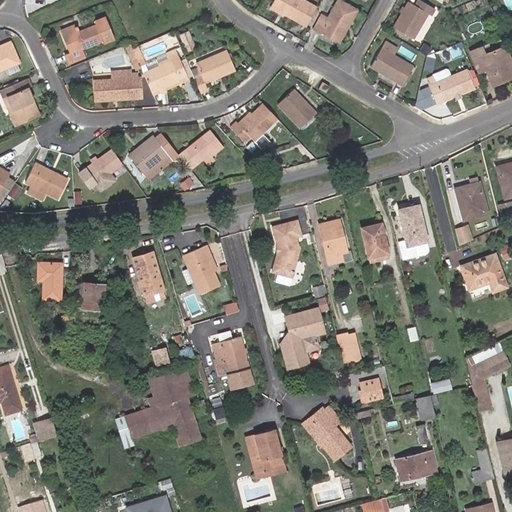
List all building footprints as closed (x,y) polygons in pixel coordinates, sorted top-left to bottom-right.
[(284,9),(306,22),(316,5),(308,0),(271,0),(271,1),(284,9)] [(322,28),(337,37),(345,23),(347,24),(358,7),(345,0),(337,0),(329,14),(322,10),(313,26),(320,31),(322,28)] [(407,0),(404,6),(402,10),(393,25),(411,37),(427,12),(430,13),(434,6),(423,0),(416,0),(415,3),(408,0),(407,0)] [(283,12),(284,9),(271,1),(270,3),(283,12)] [(490,7),(493,14),(499,12),(497,5),(490,7)] [(68,63),(83,57),(80,49),(113,36),(104,15),(94,19),(96,24),(84,29),(84,32),(78,34),(78,32),(77,29),(61,35),(68,53),(65,55),(68,63)] [(345,23),(337,37),(339,38),(347,24),(345,23)] [(61,35),(77,29),(75,26),(60,32),(61,35)] [(179,33),(187,50),(195,47),(188,30),(179,33)] [(380,45),(389,51),(392,44),(384,39),(380,45)] [(0,70),(18,63),(9,42),(1,46),(1,45),(0,45),(0,70)] [(429,47),(423,43),(419,48),(426,52),(429,47)] [(123,46),(133,67),(138,64),(131,49),(129,44),(123,46)] [(389,51),(380,45),(369,64),(393,79),(401,84),(412,65),(405,60),(389,51)] [(511,75),(511,64),(504,45),(484,53),(481,46),(470,50),(478,70),(485,67),(491,84),(511,75)] [(143,58),(138,46),(131,49),(137,61),(143,58)] [(194,79),(200,93),(207,89),(204,82),(204,80),(217,74),(219,76),(234,69),(226,50),(195,64),(196,67),(200,76),(194,79)] [(176,55),(186,77),(192,74),(191,72),(190,70),(182,52),(176,55)] [(140,69),(142,74),(170,61),(169,58),(167,54),(139,67),(140,69)] [(142,74),(151,93),(179,80),(186,77),(176,55),(169,58),(170,61),(142,74)] [(200,76),(196,67),(190,70),(191,72),(192,74),(194,79),(200,76)] [(434,101),(442,98),(473,86),(466,68),(428,83),(434,101)] [(129,71),(112,71),(113,80),(133,79),(136,78),(136,74),(130,74),(129,71)] [(204,80),(204,82),(219,76),(217,74),(204,80)] [(95,101),(112,100),(112,98),(132,96),(132,98),(140,98),(139,78),(136,78),(133,79),(113,80),(93,81),(95,101)] [(324,92),(328,85),(320,80),(316,87),(324,92)] [(7,97),(2,99),(8,113),(15,128),(39,118),(27,89),(24,81),(4,90),(7,97)] [(275,103),(299,127),(314,112),(291,88),(275,103)] [(276,117),(262,102),(250,114),(239,125),(238,124),(235,121),(229,127),(244,142),(250,136),(253,139),(276,117)] [(239,125),(250,114),(249,112),(238,124),(239,125)] [(210,131),(205,135),(215,149),(203,159),(208,166),(216,160),(213,157),(224,148),(210,131)] [(205,135),(179,156),(190,170),(203,159),(215,149),(205,135)] [(142,150),(130,158),(142,173),(167,154),(153,136),(139,147),(142,150)] [(128,155),(130,158),(142,150),(139,147),(128,155)] [(122,163),(111,150),(97,160),(91,164),(78,174),(89,187),(122,163)] [(503,193),(511,191),(511,158),(495,162),(503,193)] [(34,186),(44,192),(58,199),(67,179),(46,169),(35,164),(26,182),(34,186)] [(0,169),(0,174),(7,179),(9,175),(0,169)] [(7,179),(0,174),(0,202),(1,203),(15,185),(7,179)] [(488,212),(480,181),(456,187),(463,218),(488,212)] [(43,196),(44,192),(34,186),(32,190),(43,196)] [(511,211),(511,200),(499,202),(501,213),(511,211)] [(427,239),(419,202),(398,207),(406,239),(398,241),(402,259),(423,254),(428,250),(429,244),(427,239)] [(346,251),(339,220),(319,225),(329,262),(342,259),(340,252),(346,251)] [(297,250),(294,239),(300,237),(297,221),(270,228),(275,246),(275,254),(270,272),(290,278),(297,250)] [(471,238),(467,224),(455,226),(459,241),(471,238)] [(387,253),(381,225),(361,229),(368,258),(387,253)] [(209,257),(212,255),(207,244),(183,254),(199,292),(219,284),(213,269),(209,257)] [(162,287),(152,249),(132,255),(143,292),(162,287)] [(506,285),(495,252),(461,264),(469,287),(489,280),(493,290),(506,285)] [(60,297),(62,261),(38,260),(38,278),(44,278),(44,296),(60,297)] [(84,283),(81,307),(101,309),(103,284),(84,283)] [(322,295),(320,286),(312,288),(314,297),(322,295)] [(162,287),(143,292),(145,299),(164,293),(162,287)] [(322,310),(329,307),(326,299),(319,301),(322,310)] [(225,303),(227,311),(239,309),(237,301),(225,303)] [(284,316),(288,330),(290,330),(293,338),(281,341),(287,367),(308,361),(306,350),(317,348),(314,335),(323,332),(317,308),(284,316)] [(410,341),(418,339),(415,326),(407,328),(410,341)] [(290,330),(288,330),(281,341),(293,338),(290,330)] [(345,333),(336,335),(340,353),(358,349),(354,333),(346,335),(345,333)] [(244,351),(243,347),(240,335),(209,344),(214,359),(220,358),(225,374),(249,368),(244,351)] [(467,366),(502,349),(497,340),(464,356),(467,366)] [(192,345),(179,349),(182,356),(194,353),(192,345)] [(150,350),(155,367),(168,363),(163,346),(150,350)] [(472,386),(477,409),(490,406),(484,376),(509,363),(502,349),(467,366),(472,386)] [(352,359),(350,351),(340,353),(339,353),(342,362),(352,359)] [(23,409),(8,365),(0,367),(0,403),(3,403),(6,414),(23,409)] [(185,413),(190,411),(185,395),(193,392),(186,366),(150,376),(152,383),(183,374),(186,386),(155,394),(147,396),(150,405),(180,396),(185,413)] [(183,374),(152,383),(155,394),(186,386),(183,374)] [(363,402),(383,397),(378,376),(358,381),(361,390),(363,402)] [(430,383),(432,393),(451,388),(449,378),(430,383)] [(198,436),(190,411),(185,413),(180,396),(150,405),(123,412),(128,431),(147,425),(148,428),(170,422),(176,442),(198,436)] [(434,416),(429,396),(416,399),(422,420),(434,416)] [(323,451),(325,449),(308,427),(312,423),(311,421),(314,419),(315,420),(323,414),(322,412),(325,409),(323,406),(301,424),(323,451)] [(308,427),(325,449),(334,459),(350,446),(334,426),(340,420),(328,406),(325,409),(322,412),(323,414),(315,420),(314,419),(311,421),(312,423),(308,427)] [(128,431),(123,412),(114,415),(122,442),(131,440),(129,433),(128,431)] [(56,433),(52,418),(40,422),(38,422),(43,440),(45,439),(57,436),(56,434),(56,433)] [(39,441),(43,440),(38,422),(34,423),(39,441)] [(279,447),(274,429),(266,431),(246,436),(251,454),(259,452),(264,471),(284,466),(280,451),(279,447)] [(511,436),(498,440),(506,475),(511,473),(511,436)] [(38,441),(30,444),(34,455),(41,452),(38,441)] [(400,481),(417,477),(416,475),(426,472),(427,475),(437,472),(431,451),(395,459),(400,481)] [(259,452),(251,454),(257,477),(285,470),(284,466),(264,471),(259,452)] [(494,477),(489,457),(480,459),(482,469),(472,471),(475,481),(494,477)] [(11,485),(15,499),(23,497),(18,482),(11,485)] [(333,483),(333,497),(342,498),(343,483),(333,483)] [(173,511),(167,491),(124,505),(125,511),(173,511)] [(382,499),(375,501),(367,503),(369,511),(381,511),(385,511),(382,499)]
